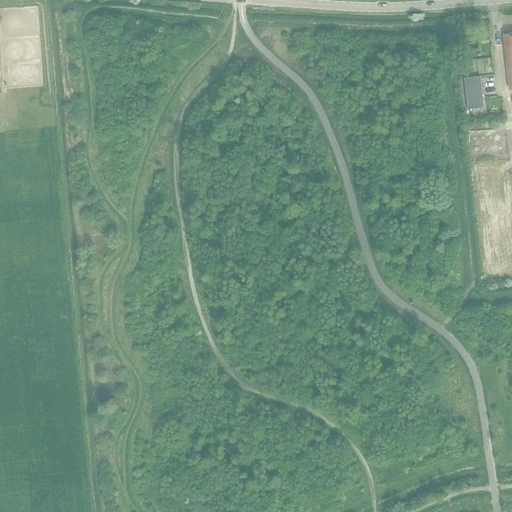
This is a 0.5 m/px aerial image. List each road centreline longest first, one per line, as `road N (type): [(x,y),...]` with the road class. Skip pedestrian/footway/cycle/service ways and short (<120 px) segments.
road 1 (unknown): [(375,511),(362,459),(347,437),(315,412),(244,386),(220,362),(191,282),(178,129),(186,106),(231,50),(235,0)]
road 2 (unclassified): [(255,0),(361,7),(484,0)]
